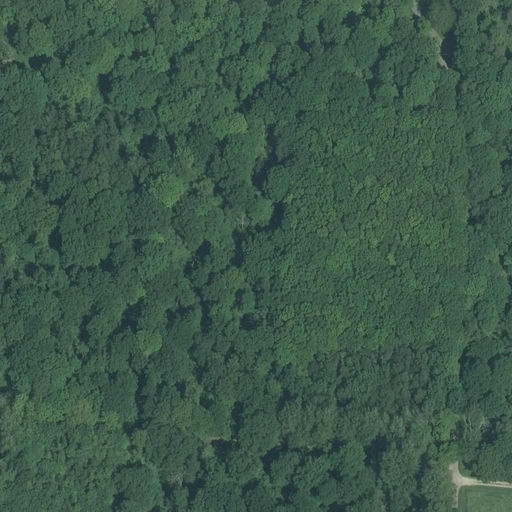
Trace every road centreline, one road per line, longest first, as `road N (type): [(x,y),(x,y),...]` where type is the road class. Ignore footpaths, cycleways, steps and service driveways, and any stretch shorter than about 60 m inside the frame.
road 1 (unclassified): [(407,0),(433,38),(453,105),(453,511)]
road 2 (track): [(511,483),(0,437)]
